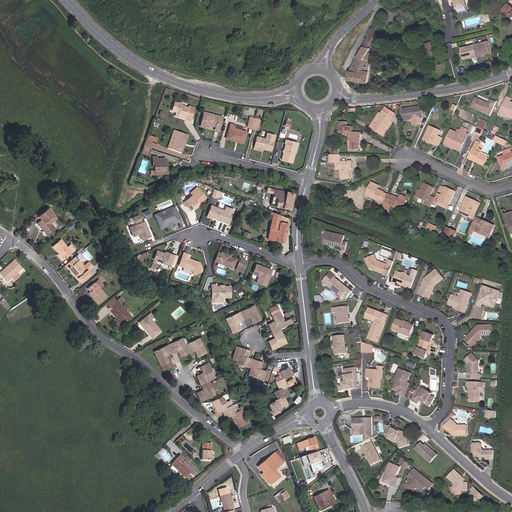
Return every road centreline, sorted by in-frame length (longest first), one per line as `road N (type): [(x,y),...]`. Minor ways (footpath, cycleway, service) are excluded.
road 1 (residential): [(243,452),(133,356),(103,340),(53,275),(9,240)]
road 2 (residential): [(426,426),(444,407),(450,338),(437,315),(362,284),(340,263),(298,262)]
road 3 (secondary): [(299,92),(236,97),(161,76),(118,50),(67,0)]
road 4 (secondary): [(511,73),(434,92),(338,95)]
